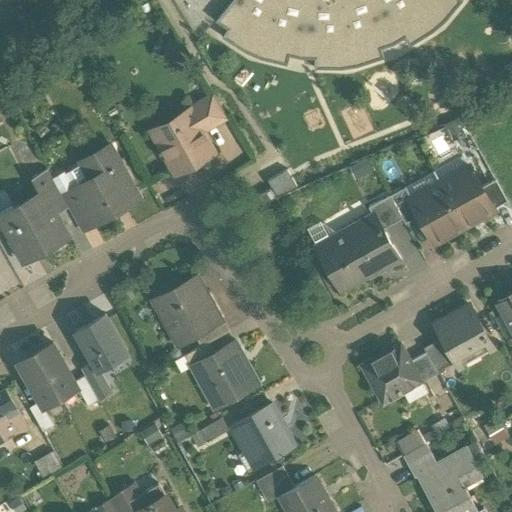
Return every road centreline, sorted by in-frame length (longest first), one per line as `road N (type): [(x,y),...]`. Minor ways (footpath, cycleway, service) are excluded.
road 1 (residential): [(191,213),(101,256),(83,293),(0,337)]
road 2 (residential): [(511,242),(315,357)]
road 3 (residential): [(315,357),(275,335),(191,213)]
road 4 (residential): [(393,511),(315,357)]
